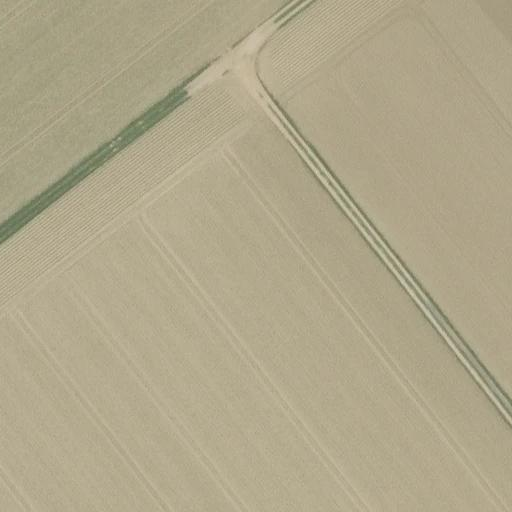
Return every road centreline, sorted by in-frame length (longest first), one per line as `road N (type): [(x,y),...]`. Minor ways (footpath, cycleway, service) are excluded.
road 1 (track): [(0,243),(220,78),(511,429)]
road 2 (track): [(321,0),(220,78)]
